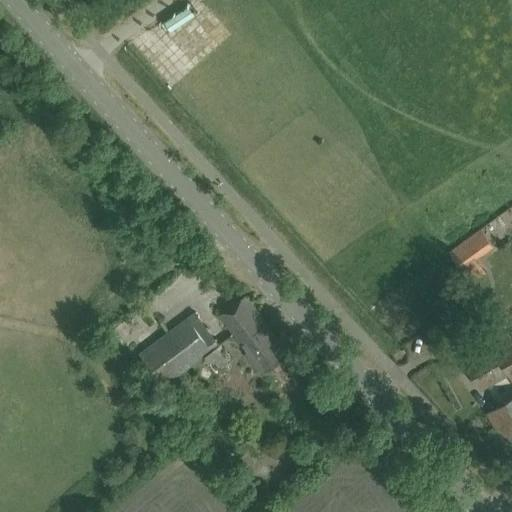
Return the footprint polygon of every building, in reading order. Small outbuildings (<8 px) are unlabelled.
[(481,229),(449,252),(462,270),(494,245),(489,238),(481,229)] [(261,373),(289,353),(246,295),(220,314),(244,348),(243,349),(261,373)] [(176,394),(167,382),(212,347),(187,315),(140,353),(164,384),(158,389),(168,402),(176,394)] [(481,388),(509,372),(510,372),(502,358),(511,352),(511,333),(465,360),(481,388)] [(511,352),(502,358),(510,372),(509,372),(511,376),(511,352)] [(511,395),(510,397),(485,413),(508,448),(511,445),(511,395)] [(305,473),(324,459),(314,446),(295,460),(305,473)] [(270,478),(283,470),(277,460),(264,468),(270,478)]
